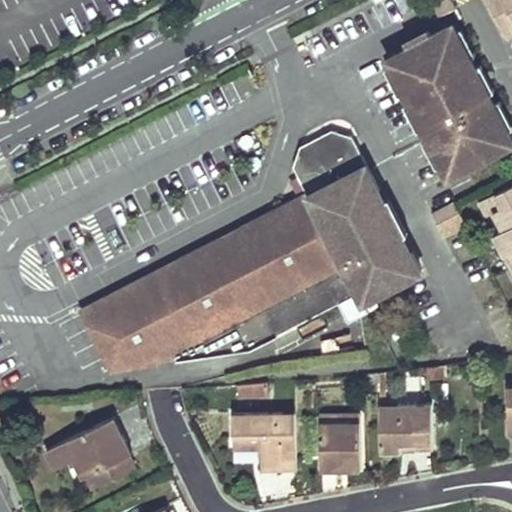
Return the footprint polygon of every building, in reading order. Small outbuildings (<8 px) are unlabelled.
[(454,0),(440,0),(434,3),(441,16),(459,7),(454,0)] [(511,0),(489,0),(489,1),(508,38),(511,36),(511,0)] [(392,65),(411,101),(425,128),(444,164),(454,167),(466,161),(469,166),(497,152),(494,146),(511,137),(511,133),(491,93),(477,66),(459,30),(448,27),(396,54),(392,65)] [(484,63),(477,66),(491,93),(497,90),(484,63)] [(411,101),(405,104),(419,131),(425,128),(411,101)] [(132,289),(88,311),(98,330),(121,370),(170,362),(184,355),(187,359),(260,347),(352,298),(369,289),(374,298),(431,268),(422,251),(416,254),(406,236),(398,240),(389,223),(398,219),(379,185),(385,181),(360,135),(338,128),(307,144),(300,165),(314,192),(171,269),(174,275),(136,296),(132,289)] [(385,181),(379,185),(398,219),(389,223),(398,240),(406,236),(416,254),(422,251),(385,181)] [(511,184),(488,197),(495,210),(505,229),(496,234),(507,254),(511,251),(511,184)] [(488,197),(480,201),(487,215),(495,210),(488,197)] [(461,211),(456,201),(433,213),(438,222),(461,211)] [(174,275),(171,269),(132,289),(136,296),(174,275)] [(369,289),(352,298),(357,307),(374,298),(369,289)] [(91,333),(98,330),(88,311),(81,315),(91,333)] [(445,364),(428,366),(429,377),(446,375),(445,364)] [(380,380),(380,372),(367,373),(368,381),(380,380)] [(268,393),(267,380),(239,382),(240,395),(268,393)] [(386,403),(380,403),(381,451),(401,450),(416,449),(433,449),(432,402),(386,403)] [(261,470),(297,469),(296,411),(233,412),(234,436),(260,436),(260,445),(261,470)] [(322,453),(322,469),(342,469),(342,460),(361,460),(361,414),(320,414),(320,420),(306,420),(307,453),(322,453)] [(115,415),(106,419),(115,437),(123,433),(115,415)] [(115,437),(106,419),(48,448),(56,466),(74,457),(83,476),(89,473),(101,467),(108,481),(134,468),(128,455),(133,452),(123,433),(115,437)] [(234,446),(260,445),(260,436),(234,436),(234,446)] [(361,460),(342,460),(342,469),(361,469),(361,460)] [(101,467),(89,473),(96,487),(108,481),(101,467)]
